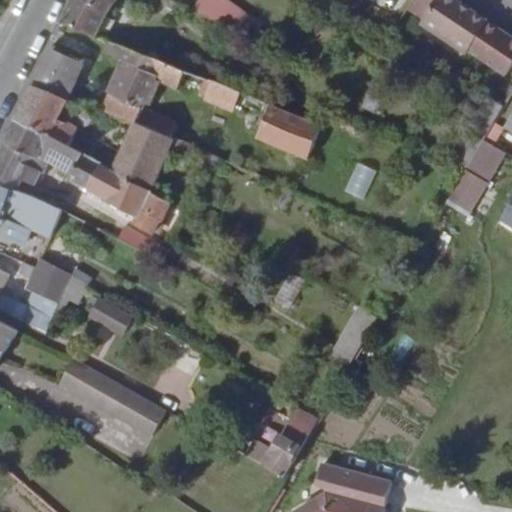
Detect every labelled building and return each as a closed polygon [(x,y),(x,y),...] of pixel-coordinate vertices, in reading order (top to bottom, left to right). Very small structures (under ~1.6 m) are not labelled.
[(189,67),(217,76),(229,81),(238,56),(194,42),(166,22),(161,28),(164,30),(157,38),(110,15),(116,3),(119,0),(75,0),(66,19),(113,37),(189,67)] [(241,24),(250,10),(235,0),(203,0),(201,4),(241,24)] [(445,0),(416,0),(415,3),(435,16),(445,0)] [(481,44),(500,16),(476,0),(445,0),(435,16),(480,47),(481,44)] [(249,28),(254,30),(266,35),(272,26),(250,10),(241,24),(249,28)] [(511,23),(500,16),(481,44),(511,65),(511,23)] [(238,56),(241,59),(254,30),(249,28),(238,56)] [(141,118),(147,104),(158,75),(182,85),(189,67),(113,37),(108,48),(126,55),(112,88),(119,92),(117,95),(109,91),(107,98),(102,96),(100,100),(111,105),(137,117),(141,118)] [(87,58),(54,42),(45,61),(79,76),(81,74),(87,58)] [(244,86),(275,98),(278,90),(280,85),(241,59),(238,56),(229,81),(244,86)] [(79,76),(45,61),(35,80),(71,97),(74,88),(82,91),(85,84),(78,80),(79,76)] [(237,103),(244,86),(229,81),(217,76),(210,92),(237,103)] [(103,160),(107,163),(118,141),(99,130),(65,111),(71,97),(35,80),(16,118),(81,150),(103,160)] [(493,135),(511,103),(511,99),(499,92),(458,159),(474,166),(493,135)] [(262,133),(315,153),(328,118),(275,98),(262,133)] [(141,118),(174,132),(180,117),(147,104),(141,118)] [(118,141),(125,145),(137,117),(111,105),(99,130),(118,141)] [(175,197),(199,141),(174,132),(141,118),(137,117),(125,145),(115,167),(175,197)] [(50,156),(72,169),(81,150),(16,118),(0,158),(0,164),(23,176),(33,181),(40,167),(44,169),(50,156)] [(511,148),(511,146),(505,142),(493,135),(474,166),(456,197),(438,226),(458,237),(476,208),(511,148)] [(69,173),(92,184),(103,160),(81,150),(72,169),(69,173)] [(179,199),(175,197),(115,167),(107,163),(103,160),(92,184),(141,211),(135,220),(157,231),(165,217),(169,218),(179,199)] [(364,199),(374,169),(355,163),(345,193),(364,199)] [(18,186),(0,177),(0,230),(8,214),(34,226),(36,221),(45,199),(18,186)] [(511,232),(511,191),(497,226),(511,232)] [(45,199),(36,221),(50,229),(54,226),(61,208),(45,199)] [(156,251),(161,253),(166,245),(162,242),(132,225),(125,238),(154,253),(156,251)] [(78,228),(70,240),(86,250),(94,238),(78,228)] [(97,290),(111,264),(99,258),(85,283),(97,290)] [(11,270),(9,268),(0,263),(0,289),(8,275),(11,270)] [(276,301),(289,307),(302,280),(289,274),(276,301)] [(73,277),(67,290),(72,293),(79,280),(73,277)] [(42,310),(53,316),(62,299),(50,293),(42,310)] [(129,332),(139,312),(124,304),(104,293),(96,308),(91,305),(89,310),(129,332)] [(355,364),(386,312),(368,302),(338,355),(355,364)] [(42,310),(33,325),(46,332),(53,316),(42,310)] [(0,360),(21,327),(0,316),(0,360)] [(406,360),(414,340),(401,334),(393,355),(406,360)] [(170,408),(76,357),(61,384),(154,434),(170,408)] [(321,419),(325,413),(298,398),(294,404),(321,419)] [(240,447),(244,440),(226,430),(222,436),(240,447)] [(289,472),(306,445),(283,431),(270,455),(244,440),(240,447),(289,472)] [(329,494),(301,503),(304,511),(386,511),(395,479),(325,460),(320,481),(332,484),(329,494)]
